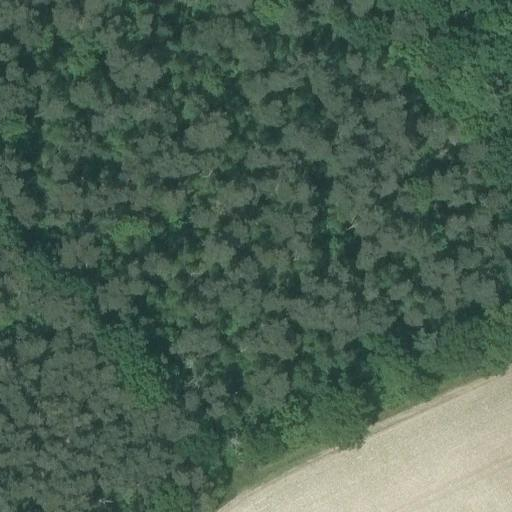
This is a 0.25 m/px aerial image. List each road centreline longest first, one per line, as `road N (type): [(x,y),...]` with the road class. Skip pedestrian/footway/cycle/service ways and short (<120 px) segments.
road 1 (track): [(217,481),(511,341)]
road 2 (track): [(217,481),(0,251)]
road 3 (track): [(347,0),(511,181)]
